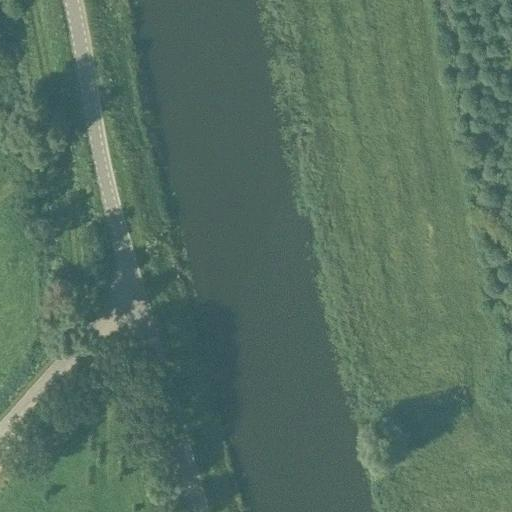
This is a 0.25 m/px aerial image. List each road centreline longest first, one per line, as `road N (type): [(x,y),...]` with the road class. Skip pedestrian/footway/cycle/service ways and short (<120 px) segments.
road 1 (unclassified): [(133,295),(68,0)]
road 2 (unclassified): [(198,511),(133,295)]
road 3 (unclassified): [(0,436),(133,295)]
